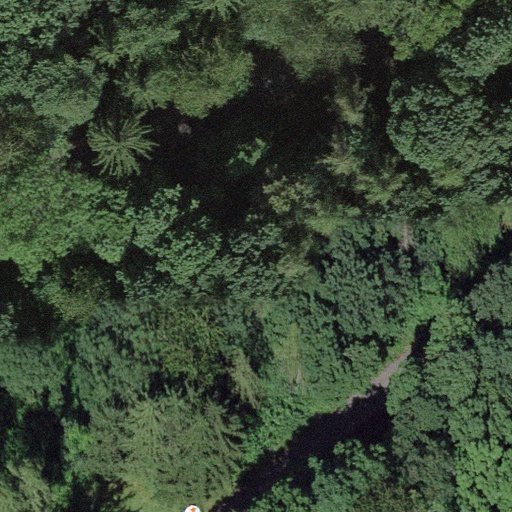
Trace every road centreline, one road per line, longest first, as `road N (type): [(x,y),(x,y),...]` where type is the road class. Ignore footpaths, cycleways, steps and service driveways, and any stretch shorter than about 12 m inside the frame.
road 1 (track): [(418,0),(0,212)]
road 2 (track): [(247,511),(387,382),(511,289)]
